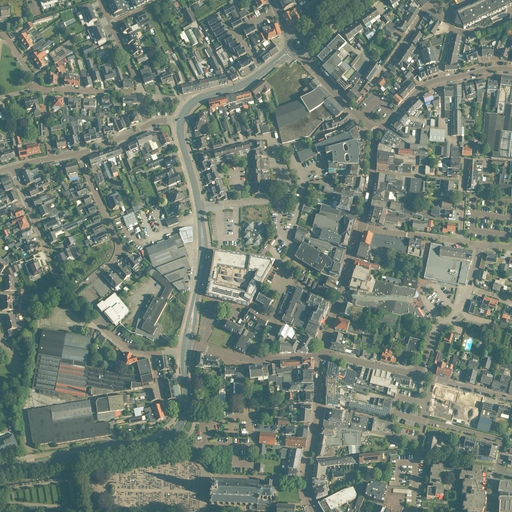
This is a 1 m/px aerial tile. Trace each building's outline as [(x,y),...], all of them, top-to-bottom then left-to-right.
[(111,8),(111,9),(123,4),(121,0),(113,0),(114,1),(109,4),(110,6),(111,9),(111,8)] [(174,0),(167,0),(160,4),(163,9),(168,7),(168,6),(176,2),(174,0)] [(263,0),(260,0),(255,3),(256,5),(252,7),(255,12),(257,11),(256,10),(266,5),(263,0)] [(291,0),(289,0),(280,5),(283,9),(285,7),(286,10),(294,6),(291,0)] [(305,7),(302,9),(305,14),(308,12),(309,14),(319,8),(313,0),(307,0),(310,4),(305,7)] [(397,3),(394,0),(387,0),(392,6),(394,9),(399,5),(397,3)] [(406,12),(410,15),(415,18),(419,11),(415,8),(414,8),(413,7),(415,4),(417,3),(414,0),(411,0),(410,1),(412,3),(408,9),(404,6),(405,6),(402,4),(402,5),(401,6),(400,7),(398,9),(400,11),(402,9),(406,12)] [(484,0),(482,1),(482,2),(470,8),(470,7),(463,10),(460,11),(456,14),(457,16),(455,25),(462,27),(463,29),(465,28),(477,22),(478,25),(485,27),(492,23),(490,19),(505,11),(506,9),(506,8),(510,7),(511,6),(511,5),(509,0),(484,0)] [(123,4),(111,9),(112,10),(111,10),(112,12),(113,12),(114,15),(120,12),(121,15),(129,12),(126,7),(123,8),(121,5),(123,4)] [(234,16),(237,14),(232,5),(223,10),(226,16),(232,13),(234,15),(234,16)] [(10,16),(9,11),(9,8),(3,9),(3,8),(0,8),(0,19),(6,19),(6,17),(10,16)] [(298,11),(296,8),(290,12),(283,16),(288,26),(295,22),(300,19),(296,12),(298,11)] [(373,11),(370,13),(374,19),(376,21),(381,17),(379,15),(374,8),(372,10),(373,11)] [(81,12),(84,20),(95,15),(94,14),(95,14),(94,11),(93,12),(92,9),(89,11),(88,9),(81,12)] [(189,9),(184,12),(190,25),(195,22),(189,9)] [(242,19),(247,16),(244,10),(238,14),(242,19)] [(368,14),(365,16),(370,23),(370,22),(371,24),(376,21),(374,19),(370,13),(369,11),(367,13),(368,14)] [(427,24),(424,28),(426,30),(427,28),(429,25),(432,27),(429,32),(433,35),(439,26),(442,22),(428,12),(425,17),(424,16),(423,19),(428,22),(427,23),(427,24)] [(137,16),(137,17),(139,21),(141,27),(144,26),(143,25),(147,23),(149,27),(152,26),(146,13),(145,14),(144,13),(137,16)] [(234,16),(234,17),(236,19),(230,23),(233,28),(242,23),(240,20),(237,14),(234,16)] [(95,15),(84,20),(88,28),(94,25),(93,22),(97,20),(96,18),(96,17),(95,15)] [(210,27),(220,21),(217,15),(206,21),(210,27)] [(370,23),(365,16),(364,15),(362,17),(363,18),(360,20),(365,26),(367,28),(371,25),(370,23)] [(386,25),(385,27),(395,32),(398,28),(405,33),(410,26),(405,22),(402,20),(399,24),(396,22),(394,25),(390,22),(385,15),(381,18),(384,23),(386,25)] [(410,15),(405,22),(410,26),(415,18),(410,15)] [(50,16),(34,21),(31,22),(25,26),(29,31),(34,28),(32,24),(34,24),(51,19),(50,16)] [(213,32),(223,26),(220,21),(210,27),(213,32)] [(383,29),(385,27),(386,25),(384,23),(382,24),(381,22),(378,24),(380,27),(376,31),(379,34),(383,29)] [(356,25),(353,27),(358,34),(363,30),(360,27),(357,23),(355,24),(356,25)] [(125,26),(121,27),(121,28),(120,28),(121,29),(120,29),(122,32),(123,34),(127,32),(129,34),(139,29),(137,25),(130,28),(129,24),(125,26)] [(248,28),(251,34),(253,33),(256,31),(253,25),(248,28)] [(281,35),(278,25),(277,25),(273,26),(271,27),(268,28),(267,27),(267,26),(262,28),(263,30),(265,35),(266,36),(268,41),(270,40),(277,37),(277,39),(279,38),(279,36),(281,35)] [(216,38),(226,32),(223,26),(213,32),(216,38)] [(351,29),(348,31),(353,37),(358,34),(353,27),(352,26),(350,28),(351,29)] [(395,32),(385,27),(382,31),(392,38),(395,32)] [(88,31),(91,39),(104,34),(103,33),(104,33),(103,31),(102,31),(101,28),(95,31),(94,28),(88,31)] [(249,35),(251,34),(248,28),(243,31),(246,37),(249,35)] [(191,30),(185,33),(193,47),(198,43),(191,30)] [(353,37),(348,31),(347,30),(342,33),(348,41),(353,37)] [(19,38),(23,44),(29,40),(27,36),(29,35),(27,32),(19,38)] [(229,37),(226,32),(216,38),(218,43),(219,43),(223,41),(223,40),(229,37)] [(413,44),(417,47),(419,42),(418,41),(422,35),(417,32),(416,33),(416,32),(414,35),(414,36),(410,42),(413,44)] [(104,34),(91,39),(92,40),(93,39),(95,44),(98,43),(99,46),(106,42),(105,40),(106,39),(105,37),(104,34),(104,35),(104,34)] [(136,34),(125,39),(128,45),(132,43),(133,46),(140,43),(136,34)] [(474,34),(467,37),(463,54),(465,54),(465,55),(465,57),(464,58),(465,61),(467,60),(467,62),(478,58),(474,49),(470,50),(468,45),(469,41),(476,39),(475,38),(480,38),(480,34),(474,34)] [(347,44),(338,35),(318,56),(317,58),(318,59),(323,65),(325,63),(326,64),(342,48),(347,44)] [(453,35),(450,45),(459,47),(461,37),(459,37),(453,35)] [(234,41),(231,36),(229,37),(223,40),(223,41),(226,46),(228,45),(227,45),(234,41)] [(33,37),(29,40),(23,44),(27,50),(36,45),(34,42),(35,41),(33,37)] [(255,38),(251,40),(254,47),(259,45),(255,38)] [(230,50),(232,49),(238,45),(235,40),(234,41),(227,45),(228,45),(230,50)] [(49,54),(55,64),(57,63),(73,52),(69,41),(52,52),(51,50),(48,52),(49,54)] [(485,48),(481,48),(482,56),(493,56),(493,49),(494,49),(498,50),(500,46),(501,43),(497,41),(497,42),(494,42),(492,44),(492,46),(485,47),(485,48)] [(45,43),(39,47),(42,50),(49,46),(47,42),(45,43)] [(420,56),(421,60),(423,59),(425,66),(430,64),(434,63),(435,63),(429,42),(419,44),(421,49),(421,52),(419,53),(419,55),(420,56)] [(511,52),(511,50),(511,43),(509,48),(508,51),(502,49),(499,57),(506,60),(509,51),(511,52)] [(232,49),(235,54),(236,53),(242,49),(239,44),(238,45),(232,49)] [(265,49),(266,49),(266,50),(272,57),(279,51),(274,45),(271,47),(269,44),(265,48),(265,49)] [(408,44),(404,51),(413,57),(414,56),(412,54),(417,47),(413,44),(411,46),(408,44)] [(131,51),(132,54),(133,56),(137,54),(138,57),(144,54),(140,46),(138,47),(137,45),(134,46),(135,48),(134,49),(134,48),(131,50),(130,50),(131,51)] [(450,45),(448,56),(457,58),(458,54),(459,47),(450,45)] [(91,46),(83,50),(84,55),(94,51),(91,46)] [(187,60),(181,47),(178,49),(184,61),(187,60)] [(205,51),(209,59),(214,56),(209,48),(205,51)] [(236,53),(239,58),(246,54),(243,48),(242,49),(236,53)] [(342,48),(326,64),(320,70),(328,78),(329,77),(350,56),(342,48)] [(108,49),(98,52),(100,58),(110,55),(108,49)] [(32,57),(36,63),(44,58),(40,51),(40,52),(32,57)] [(404,51),(399,58),(406,62),(409,57),(412,59),(413,57),(404,51)] [(192,58),(195,65),(200,75),(204,74),(194,52),(189,54),(191,59),(192,58)] [(224,66),(226,72),(230,70),(227,64),(225,62),(229,60),(224,52),(218,55),(224,66)] [(260,57),(264,63),(271,58),(268,54),(266,52),(260,57)] [(330,79),(336,85),(336,84),(337,84),(351,68),(360,58),(356,55),(353,53),(350,56),(329,77),(331,78),(330,79)] [(167,55),(172,68),(175,67),(172,61),(173,61),(170,55),(169,54),(167,55)] [(448,56),(446,65),(457,64),(456,64),(457,58),(448,56)] [(44,58),(36,63),(40,69),(48,64),(44,58)] [(216,72),(217,76),(222,75),(221,71),(216,61),(215,61),(214,58),(210,60),(215,73),(216,72)] [(245,60),(249,66),(254,63),(251,58),(247,59),(245,60)] [(403,67),(406,70),(409,66),(410,65),(406,62),(399,58),(397,60),(395,63),(395,64),(401,69),(403,67)] [(299,76),(306,70),(297,59),(290,65),(299,76)] [(423,59),(421,60),(423,67),(422,67),(420,68),(420,69),(419,71),(420,72),(419,72),(422,79),(428,76),(428,77),(431,76),(430,73),(431,73),(429,68),(431,67),(430,64),(425,66),(423,59)] [(84,80),(86,88),(92,86),(90,77),(87,78),(82,64),(81,64),(80,60),(78,61),(84,80)] [(188,61),(196,77),(199,76),(191,60),(188,61)] [(241,63),(244,69),(249,66),(245,60),(242,62),(241,63)] [(287,60),(277,66),(281,72),(291,67),(287,60)] [(92,61),(87,62),(89,71),(91,71),(92,75),(93,78),(94,82),(101,81),(99,76),(98,73),(97,68),(94,69),(92,61)] [(236,66),(239,72),(244,69),(241,63),(240,64),(239,64),(236,66)] [(373,63),(363,78),(369,82),(370,83),(375,76),(377,72),(378,73),(381,69),(377,66),(373,63)] [(435,66),(434,63),(430,64),(431,67),(429,68),(431,73),(430,73),(431,76),(438,73),(436,66),(435,66)] [(100,66),(101,71),(103,70),(106,81),(110,80),(110,81),(113,80),(113,79),(114,79),(111,69),(107,70),(106,65),(100,66)] [(401,75),(409,82),(415,87),(416,86),(414,84),(415,83),(413,81),(414,80),(413,80),(415,78),(410,73),(413,71),(411,69),(412,69),(409,66),(406,70),(401,75)] [(123,84),(123,89),(133,89),(133,81),(131,81),(130,80),(130,79),(130,78),(129,77),(128,76),(127,75),(126,75),(125,75),(124,75),(123,75),(122,75),(120,68),(115,70),(120,84),(123,84)] [(345,92),(347,94),(351,90),(352,91),(361,77),(362,77),(351,68),(337,84),(344,93),(345,92)] [(233,69),(226,73),(229,75),(230,77),(232,81),(239,78),(236,73),(235,72),(233,69)] [(145,70),(141,71),(141,74),(143,78),(143,80),(145,84),(153,81),(151,77),(151,75),(152,75),(150,70),(145,72),(145,70)] [(389,74),(397,81),(399,79),(391,72),(389,74)] [(53,75),(53,73),(49,73),(48,79),(50,79),(50,85),(57,85),(57,75),(53,75)] [(163,73),(158,75),(160,80),(161,80),(162,84),(168,82),(168,83),(173,81),(171,76),(170,73),(164,75),(163,73)] [(64,86),(72,86),(72,76),(68,75),(68,76),(65,76),(64,86)] [(226,76),(217,78),(219,86),(228,84),(226,76)] [(505,104),(506,104),(510,96),(511,78),(511,77),(501,76),(500,89),(499,92),(499,98),(497,109),(497,112),(497,114),(504,115),(505,104)] [(351,90),(347,94),(347,95),(346,97),(355,105),(362,97),(361,97),(370,85),(368,84),(369,82),(363,78),(361,77),(352,91),(351,90)] [(217,78),(208,80),(210,88),(219,86),(217,78)] [(389,87),(381,78),(376,83),(381,88),(382,87),(385,90),(389,87)] [(208,80),(199,82),(201,90),(210,88),(208,80)] [(310,91),(312,93),(320,88),(321,87),(315,80),(309,86),(303,91),(305,94),(309,91),(310,91)] [(192,81),(190,82),(192,92),(201,90),(199,82),(193,84),(192,81)] [(263,81),(257,86),(261,92),(263,90),(265,94),(270,90),(269,89),(263,81)] [(484,81),(475,83),(476,88),(477,90),(477,98),(477,103),(481,103),(482,92),(481,89),(486,88),(485,86),(484,81)] [(192,92),(190,82),(189,82),(190,84),(181,87),(183,94),(192,92)] [(409,82),(403,88),(409,94),(415,88),(415,87),(409,82)] [(487,86),(487,90),(487,93),(492,93),(492,91),(497,91),(497,87),(497,82),(487,82),(487,86)] [(409,94),(403,88),(402,90),(396,84),(393,86),(397,90),(399,92),(397,94),(403,100),(409,94)] [(472,84),(465,86),(466,91),(466,92),(468,100),(475,98),(475,94),(474,89),(472,84)] [(261,92),(257,86),(250,91),(255,96),(254,97),(257,101),(262,97),(259,94),(261,92)] [(451,136),(460,137),(462,137),(462,124),(462,118),(461,103),(461,92),(461,91),(461,86),(452,86),(452,88),(453,98),(454,99),(454,103),(451,103),(451,108),(451,136)] [(320,88),(312,93),(301,99),(301,100),(274,110),(282,144),(308,137),(322,122),(330,117),(331,119),(333,116),(335,118),(338,117),(344,111),(331,97),(330,99),(320,88)] [(393,94),(392,95),(394,97),(392,100),(398,105),(402,101),(394,93),(395,92),(391,88),(388,90),(393,94)] [(449,98),(453,98),(452,88),(444,89),(444,94),(445,111),(450,111),(449,98)] [(250,91),(242,93),(244,100),(244,103),(245,106),(248,105),(248,103),(253,102),(252,98),(251,98),(250,91)] [(242,93),(235,95),(237,104),(238,104),(242,103),(243,107),(245,106),(244,103),(244,100),(242,93)] [(430,94),(422,97),(426,106),(434,103),(430,94)] [(235,95),(226,97),(228,106),(229,108),(231,108),(231,111),(240,109),(239,106),(238,106),(238,104),(237,104),(235,95)] [(24,100),(26,105),(26,109),(32,107),(34,114),(40,112),(39,106),(37,97),(24,100)] [(123,97),(123,102),(123,104),(127,104),(128,107),(133,107),(133,104),(137,104),(137,97),(123,97)] [(219,99),(222,110),(223,114),(225,119),(226,119),(225,117),(226,117),(225,114),(224,107),(228,106),(226,97),(219,99)] [(409,106),(414,110),(417,111),(420,107),(424,103),(418,97),(416,99),(409,106)] [(99,102),(99,107),(99,109),(102,109),(102,107),(109,106),(112,105),(111,99),(109,99),(109,98),(102,98),(102,101),(99,102)] [(54,99),(54,102),(52,102),(52,106),(54,106),(56,107),(55,109),(59,109),(60,108),(63,108),(63,101),(62,100),(62,99),(54,99)] [(219,111),(222,110),(219,99),(214,100),(216,108),(218,108),(219,111)] [(509,105),(507,105),(506,106),(507,106),(505,116),(487,113),(483,144),(487,145),(485,157),(491,158),(491,159),(511,160),(511,104),(509,104),(509,105)] [(3,106),(0,106),(0,113),(4,113),(6,122),(10,121),(8,110),(4,111),(3,106)] [(414,110),(409,106),(404,112),(408,116),(409,117),(414,118),(419,111),(417,111),(414,110)] [(128,117),(129,118),(138,117),(136,110),(132,111),(133,116),(128,117)] [(205,113),(208,112),(207,110),(201,111),(201,114),(198,115),(199,116),(197,117),(199,123),(193,124),(195,132),(209,128),(205,113)] [(336,121),(337,127),(345,125),(351,119),(346,114),(339,121),(336,121)] [(419,129),(420,123),(414,123),(414,124),(409,120),(406,118),(402,114),(390,128),(399,136),(407,139),(408,139),(409,135),(408,135),(409,128),(419,129)] [(233,123),(235,123),(238,132),(241,132),(238,122),(237,122),(235,115),(231,116),(233,123)] [(138,117),(129,118),(132,126),(134,126),(133,124),(138,123),(139,122),(138,117)] [(129,118),(123,121),(126,129),(132,126),(129,118)] [(126,129),(123,121),(118,123),(116,119),(114,120),(119,132),(126,129)] [(77,120),(77,122),(79,133),(83,132),(81,126),(82,126),(81,123),(82,123),(82,122),(86,122),(86,120),(81,120),(77,120)] [(349,132),(358,127),(353,121),(344,128),(337,133),(336,132),(324,137),(326,142),(336,138),(349,132)] [(337,127),(336,121),(325,124),(327,130),(337,127)] [(72,122),(70,123),(72,129),(70,129),(72,136),(74,136),(74,138),(69,139),(71,147),(79,145),(76,134),(79,133),(77,122),(72,122)] [(88,132),(89,132),(87,125),(84,126),(85,129),(87,129),(87,132),(83,134),(85,143),(91,141),(88,132)] [(317,154),(319,154),(323,152),(353,143),(355,142),(355,143),(357,142),(363,140),(358,127),(349,132),(336,138),(326,142),(303,151),(297,153),(301,163),(317,154)] [(94,130),(89,132),(88,132),(91,141),(97,140),(95,134),(98,133),(97,129),(94,130)] [(430,130),(424,129),(422,129),(420,139),(429,140),(430,130)] [(429,141),(444,143),(444,142),(445,131),(430,130),(429,141)] [(388,132),(387,131),(379,144),(380,144),(391,148),(392,149),(394,145),(397,147),(399,144),(398,144),(401,140),(388,132)] [(150,133),(143,136),(150,152),(157,149),(157,150),(161,148),(160,147),(153,132),(150,134),(150,133)] [(154,132),(153,132),(160,147),(163,146),(163,147),(167,146),(166,145),(170,143),(169,143),(170,142),(169,140),(169,141),(168,139),(169,139),(166,134),(162,136),(161,135),(159,135),(160,136),(160,137),(159,137),(158,133),(158,134),(160,139),(157,140),(155,135),(154,132)] [(1,135),(0,135),(0,152),(1,154),(0,154),(0,159),(1,162),(15,158),(13,151),(6,153),(2,140),(0,135),(1,135)] [(65,140),(64,140),(64,138),(59,139),(59,136),(55,137),(58,149),(66,147),(65,140)] [(143,136),(137,139),(138,142),(139,144),(140,146),(143,144),(144,144),(148,153),(150,152),(143,136)] [(204,136),(201,137),(196,139),(199,150),(206,148),(205,143),(206,143),(204,136)] [(129,159),(129,161),(133,160),(132,158),(134,157),(132,151),(138,148),(136,142),(128,146),(130,151),(126,153),(129,159)] [(252,150),(252,153),(263,152),(263,145),(263,143),(262,142),(261,142),(257,142),(257,148),(254,148),(254,150),(252,150)] [(328,165),(337,165),(337,166),(352,166),(359,167),(359,165),(360,165),(361,155),(360,155),(360,154),(360,153),(361,153),(361,150),(361,149),(362,149),(362,148),(362,147),(361,147),(361,146),(360,146),(360,145),(357,145),(357,142),(355,143),(355,142),(353,143),(323,152),(319,154),(326,165),(328,165)] [(444,142),(444,143),(444,148),(440,148),(439,156),(443,156),(443,158),(447,159),(447,161),(446,160),(446,164),(446,168),(448,168),(451,168),(460,169),(460,159),(451,159),(449,159),(451,143),(444,142)] [(293,144),(297,153),(303,151),(300,143),(293,144)] [(473,146),(473,147),(474,147),(473,155),(476,155),(476,158),(479,158),(481,144),(473,143),(473,146)] [(19,153),(20,158),(40,154),(38,144),(26,146),(27,148),(18,149),(19,153)] [(241,145),(241,146),(243,153),(243,154),(245,154),(245,153),(250,151),(248,144),(244,145),(244,144),(241,145)] [(377,152),(394,155),(394,153),(394,151),(390,150),(391,148),(380,144),(379,147),(378,147),(377,152)] [(472,148),(473,147),(473,146),(466,145),(466,148),(463,148),(462,155),(471,156),(472,148)] [(237,146),(234,147),(236,156),(238,156),(238,155),(243,153),(241,146),(237,147),(237,146)] [(119,147),(112,150),(115,157),(116,161),(120,159),(120,161),(119,156),(120,156),(122,155),(121,152),(119,147)] [(231,149),(227,150),(229,157),(234,155),(235,157),(236,156),(234,147),(231,147),(231,149)] [(147,157),(144,158),(147,164),(153,161),(158,159),(157,156),(156,154),(158,153),(157,150),(157,149),(150,152),(148,153),(148,154),(146,155),(147,157)] [(223,149),(220,150),(223,160),(225,159),(224,158),(229,157),(227,150),(224,151),(223,149)] [(112,150),(105,152),(108,160),(115,157),(112,150)] [(223,160),(220,150),(217,151),(218,152),(214,153),(216,160),(221,159),(221,160),(223,160)] [(105,152),(98,154),(101,162),(103,161),(104,163),(108,162),(107,160),(108,160),(105,152)] [(101,162),(98,154),(89,157),(92,169),(97,167),(101,166),(100,163),(101,163),(101,162)] [(200,158),(203,167),(213,163),(213,161),(208,163),(205,155),(201,156),(201,157),(200,157),(200,158)] [(419,166),(425,166),(427,167),(427,158),(427,157),(420,156),(419,166)] [(403,160),(394,159),(377,157),(377,162),(388,163),(388,164),(400,166),(400,165),(402,165),(402,164),(403,160)] [(153,161),(147,164),(149,167),(154,165),(155,168),(159,166),(158,163),(159,163),(163,161),(162,158),(158,159),(153,161)] [(164,161),(166,166),(167,169),(177,165),(174,158),(164,161)] [(112,162),(109,163),(113,174),(118,172),(115,167),(114,167),(112,162)] [(411,165),(402,164),(402,165),(400,165),(400,166),(388,164),(388,163),(377,162),(376,171),(377,171),(392,172),(410,174),(411,171),(411,165)] [(64,166),(66,170),(67,176),(68,176),(69,179),(78,177),(77,173),(78,173),(76,163),(64,166)] [(207,170),(208,173),(217,169),(215,164),(214,165),(213,163),(203,167),(204,168),(202,169),(202,170),(201,170),(202,172),(207,170)] [(106,164),(102,166),(104,173),(106,178),(108,177),(109,179),(111,179),(106,164)] [(347,171),(345,178),(348,178),(348,177),(357,179),(360,167),(359,167),(352,166),(337,166),(337,165),(328,165),(328,171),(347,171)] [(37,167),(22,174),(24,180),(32,177),(31,174),(38,171),(37,167)] [(154,183),(161,180),(163,185),(166,187),(168,186),(181,181),(178,174),(173,176),(171,169),(152,176),(151,177),(154,183)] [(208,179),(208,180),(218,177),(218,175),(219,175),(217,169),(208,173),(209,175),(203,177),(204,179),(205,179),(206,180),(208,179)] [(32,177),(24,180),(27,186),(31,184),(34,183),(35,184),(41,181),(39,177),(38,174),(32,177)] [(376,174),(375,183),(394,186),(402,187),(403,181),(395,180),(395,176),(376,174)] [(348,178),(345,178),(342,177),(336,176),(335,180),(336,180),(337,180),(337,181),(338,181),(339,181),(339,180),(340,180),(341,179),(342,179),(341,185),(355,187),(352,187),(351,189),(354,190),(363,192),(365,180),(357,179),(348,177),(348,178)] [(0,184),(2,183),(3,186),(10,183),(10,182),(10,181),(10,180),(9,180),(8,177),(0,180),(0,184)] [(212,184),(212,186),(222,183),(220,177),(219,178),(218,177),(208,180),(208,181),(206,182),(207,183),(206,183),(206,185),(212,184)] [(33,189),(29,191),(31,197),(36,195),(38,194),(36,190),(39,189),(40,189),(43,188),(42,186),(49,183),(48,181),(47,179),(35,185),(36,188),(33,189)] [(408,188),(407,195),(416,197),(420,197),(421,193),(421,188),(421,182),(422,180),(411,179),(410,188),(408,188)] [(442,190),(453,191),(454,184),(446,183),(447,180),(440,180),(440,185),(439,189),(442,190)] [(482,182),(468,181),(468,185),(467,192),(474,192),(475,190),(476,184),(479,185),(492,186),(492,183),(482,182)] [(0,190),(0,197),(6,195),(4,192),(13,189),(12,186),(12,185),(11,184),(10,183),(3,186),(4,189),(0,190)] [(212,192),(213,193),(223,190),(222,189),(224,188),(222,183),(212,186),(213,188),(208,190),(209,192),(210,192),(210,193),(212,192)] [(375,183),(374,191),(406,195),(406,191),(401,191),(402,187),(394,186),(375,183)] [(76,191),(79,197),(86,194),(88,193),(87,192),(88,192),(87,190),(86,190),(85,187),(83,188),(82,184),(81,185),(75,188),(69,190),(71,194),(76,191)] [(511,190),(511,196),(511,185),(504,185),(500,185),(499,189),(511,190)] [(336,196),(334,202),(337,203),(351,206),(353,199),(360,200),(362,195),(341,190),(341,191),(321,186),(320,192),(336,196)] [(176,190),(172,191),(168,193),(170,200),(173,199),(174,203),(179,201),(182,200),(182,198),(184,197),(183,194),(180,195),(179,193),(178,193),(176,190)] [(223,190),(213,193),(213,194),(211,195),(211,196),(210,197),(211,199),(216,197),(217,199),(222,197),(224,200),(228,199),(225,191),(223,191),(223,190)] [(453,191),(442,190),(442,192),(444,192),(444,197),(452,198),(453,191)] [(406,195),(374,191),(373,199),(373,202),(378,203),(414,208),(416,197),(407,195),(406,195)] [(7,195),(1,198),(3,202),(6,201),(8,205),(18,200),(14,192),(10,194),(8,195),(9,197),(8,197),(7,195)] [(109,200),(110,203),(110,204),(111,206),(112,207),(113,210),(115,209),(116,209),(118,208),(119,207),(120,207),(118,202),(122,201),(118,193),(111,196),(113,199),(109,200)] [(51,199),(48,194),(39,197),(39,198),(33,201),(35,207),(44,203),(45,206),(53,203),(51,199)] [(81,200),(83,206),(90,203),(91,203),(92,202),(91,201),(92,201),(91,199),(90,199),(89,196),(88,197),(86,194),(79,197),(73,199),(75,203),(76,206),(78,205),(77,202),(81,200)] [(179,201),(174,203),(170,204),(175,216),(168,218),(168,219),(165,221),(168,227),(179,223),(176,217),(178,216),(177,214),(184,211),(184,210),(186,209),(185,205),(182,206),(181,204),(180,204),(179,201)] [(436,211),(439,211),(443,211),(443,209),(451,210),(452,202),(442,201),(441,208),(433,207),(433,210),(436,211)] [(320,211),(342,218),(355,221),(356,216),(349,213),(351,206),(337,203),(334,202),(332,208),(322,205),(321,208),(321,210),(320,211)] [(421,209),(414,208),(378,203),(373,202),(372,202),(371,208),(387,212),(390,212),(391,214),(399,215),(405,216),(411,217),(413,217),(413,216),(416,216),(416,215),(420,215),(421,209)] [(85,209),(87,215),(95,212),(96,211),(96,210),(95,208),(93,205),(92,206),(91,203),(90,203),(83,206),(78,208),(79,212),(85,209)] [(61,210),(58,212),(56,208),(52,210),(49,204),(39,209),(43,217),(52,213),(53,216),(62,212),(61,210)] [(6,208),(0,210),(0,215),(1,217),(8,214),(7,211),(6,208)] [(387,212),(371,208),(367,223),(375,226),(375,224),(383,226),(384,222),(387,212)] [(21,209),(18,211),(17,210),(10,213),(12,217),(15,215),(16,219),(24,215),(24,214),(24,212),(23,212),(21,209)] [(321,229),(326,231),(327,231),(333,232),(350,237),(353,227),(354,227),(355,221),(342,218),(320,211),(319,216),(312,214),(310,221),(314,222),(313,227),(321,229)] [(443,211),(439,211),(439,214),(445,215),(445,219),(448,219),(450,220),(455,220),(456,219),(456,217),(456,216),(456,213),(443,211)] [(55,219),(42,224),(45,230),(52,228),(53,230),(57,229),(59,228),(56,222),(59,221),(64,219),(63,217),(65,216),(64,212),(56,215),(58,218),(55,219)] [(89,219),(91,224),(92,224),(99,221),(100,221),(100,220),(100,219),(99,217),(97,214),(96,215),(95,212),(87,215),(82,218),(83,221),(89,219)] [(390,212),(387,212),(384,222),(397,224),(398,222),(399,215),(391,214),(390,212)] [(18,222),(19,226),(27,222),(25,217),(13,221),(8,224),(9,226),(12,225),(18,222)] [(53,233),(52,234),(47,235),(51,244),(57,241),(54,234),(63,230),(64,232),(84,223),(81,217),(62,226),(62,227),(53,231),(53,233)] [(93,228),(96,233),(103,230),(104,230),(104,229),(105,228),(104,226),(103,226),(102,223),(100,224),(99,221),(92,224),(91,224),(86,227),(88,230),(93,228)] [(413,221),(413,223),(413,228),(423,229),(424,227),(427,228),(428,221),(424,221),(424,223),(413,221)] [(14,234),(17,233),(22,231),(25,229),(29,228),(27,222),(19,226),(20,228),(14,231),(13,231),(14,234)] [(244,232),(244,238),(246,238),(246,244),(253,244),(253,246),(259,246),(259,240),(261,240),(261,234),(263,234),(263,228),(261,228),(261,222),(253,222),(250,222),(245,222),(245,232),(244,232)] [(447,231),(455,232),(455,225),(448,225),(448,224),(444,224),(443,227),(444,227),(443,228),(442,233),(447,233),(447,231)] [(293,241),(301,246),(303,243),(305,239),(307,235),(309,232),(298,227),(294,235),(293,241)] [(22,231),(17,233),(18,235),(19,235),(21,239),(32,235),(30,229),(22,232),(22,231)] [(346,250),(349,238),(327,231),(326,231),(321,229),(318,239),(339,246),(339,247),(340,247),(340,248),(341,248),(344,249),(346,250)] [(96,233),(90,236),(87,237),(88,240),(92,239),(96,237),(99,243),(100,243),(109,239),(108,238),(109,237),(108,235),(107,235),(106,232),(104,233),(103,230),(96,233)] [(184,230),(179,232),(185,246),(189,244),(193,245),(193,230),(184,230)] [(373,235),(364,233),(361,244),(369,247),(369,246),(374,248),(374,247),(391,252),(407,255),(410,241),(404,240),(404,239),(394,238),(388,237),(379,235),(379,236),(373,235)] [(144,250),(142,251),(144,257),(148,255),(149,257),(144,258),(151,266),(152,266),(154,268),(174,287),(181,293),(187,290),(184,281),(188,279),(185,270),(189,268),(186,259),(188,258),(179,234),(174,235),(167,238),(168,241),(146,249),(146,250),(144,250)] [(75,244),(72,238),(65,240),(68,247),(75,244)] [(332,247),(305,239),(303,243),(313,249),(313,247),(318,249),(317,252),(327,257),(329,259),(333,263),(341,266),(342,263),(341,262),(343,259),(342,258),(343,255),(344,252),(332,248),(332,247)] [(27,253),(30,251),(31,251),(32,251),(33,251),(34,250),(37,248),(34,242),(30,244),(28,240),(23,242),(15,246),(17,250),(21,248),(22,251),(26,249),(27,253)] [(410,240),(410,241),(407,255),(422,259),(423,252),(424,246),(421,246),(422,242),(410,240)] [(303,243),(301,246),(294,258),(320,273),(321,272),(322,273),(323,271),(330,274),(329,275),(338,278),(338,277),(340,277),(343,266),(341,266),(333,263),(329,259),(327,257),(303,243)] [(369,247),(361,244),(361,245),(360,244),(356,258),(357,258),(365,260),(367,256),(369,257),(370,254),(372,255),(386,260),(386,259),(389,260),(391,252),(374,247),(374,248),(369,246),(369,247)] [(467,262),(467,261),(471,261),(472,252),(442,248),(442,247),(431,245),(424,279),(458,286),(458,284),(466,286),(466,285),(465,285),(470,263),(471,263),(471,262),(467,262)] [(56,257),(58,261),(71,255),(72,257),(74,257),(75,260),(80,258),(82,255),(81,254),(77,255),(75,249),(71,251),(70,249),(63,252),(63,254),(56,257)] [(214,254),(210,280),(243,289),(243,292),(242,294),(244,294),(252,299),(260,287),(263,282),(262,282),(272,265),(275,261),(246,256),(241,255),(241,256),(231,254),(226,253),(217,252),(217,251),(214,251),(213,254),(214,254)] [(71,255),(58,261),(60,265),(67,262),(66,260),(72,257),(71,255)] [(487,257),(482,256),(480,267),(484,268),(485,263),(492,264),(492,265),(494,265),(494,266),(496,266),(496,265),(498,266),(499,264),(502,264),(502,261),(504,262),(504,260),(496,258),(497,257),(496,257),(491,256),(491,255),(488,255),(487,255),(487,257)] [(125,261),(129,265),(128,266),(130,269),(131,268),(132,270),(139,264),(138,264),(142,260),(142,259),(138,256),(134,259),(132,256),(125,261)] [(2,262),(0,263),(0,272),(1,273),(8,265),(8,259),(6,257),(2,262)] [(28,264),(25,266),(30,277),(34,276),(34,277),(43,273),(42,272),(43,271),(42,270),(41,269),(41,268),(40,269),(38,263),(38,264),(36,261),(32,263),(28,264)] [(367,272),(370,273),(371,269),(379,271),(379,269),(382,270),(383,264),(375,262),(374,266),(370,265),(356,261),(354,266),(359,268),(358,269),(363,270),(363,271),(367,272)] [(122,278),(123,278),(124,280),(129,276),(132,274),(125,266),(122,267),(121,265),(115,269),(119,273),(119,274),(122,278)] [(376,294),(377,293),(376,292),(376,290),(374,289),(375,286),(377,281),(376,281),(376,282),(374,281),(375,281),(372,276),(370,276),(371,273),(370,273),(367,272),(363,271),(363,270),(358,269),(359,268),(354,266),(351,278),(348,287),(348,288),(349,288),(360,291),(368,293),(373,294),(374,295),(375,295),(375,294),(376,294)] [(136,329),(135,334),(147,337),(146,338),(153,342),(154,340),(154,339),(159,330),(157,329),(159,325),(156,323),(167,304),(165,303),(167,301),(171,292),(174,287),(154,268),(148,273),(152,277),(153,276),(166,288),(159,300),(155,298),(142,321),(138,319),(136,329)] [(479,279),(490,282),(491,278),(493,273),(487,271),(482,270),(481,272),(479,279)] [(112,285),(115,289),(123,282),(115,274),(113,276),(111,273),(105,278),(111,286),(112,285)] [(306,286),(309,279),(301,274),(298,280),(303,282),(302,283),(307,285),(306,286)] [(8,278),(3,278),(3,281),(5,281),(5,285),(14,284),(16,284),(18,284),(15,277),(14,277),(13,275),(8,277),(8,278)] [(316,284),(317,285),(319,286),(332,293),(332,292),(334,293),(337,282),(332,280),(324,276),(321,282),(318,281),(316,284)] [(404,281),(403,286),(416,289),(418,280),(405,276),(403,281),(404,281)] [(402,286),(403,286),(404,281),(403,281),(386,277),(385,282),(387,282),(388,280),(390,281),(389,283),(393,284),(393,281),(395,282),(395,284),(399,285),(399,283),(401,283),(400,286),(402,286)] [(310,289),(314,291),(317,285),(316,284),(309,279),(306,286),(311,288),(310,289)] [(500,279),(499,281),(495,280),(492,290),(499,292),(501,286),(503,287),(506,281),(500,279)] [(243,289),(210,280),(209,280),(208,284),(209,284),(205,296),(218,299),(218,300),(222,301),(232,303),(237,305),(237,304),(248,307),(249,304),(250,304),(253,300),(252,299),(244,294),(242,294),(243,292),(243,289)] [(381,293),(382,293),(384,283),(377,281),(375,286),(374,289),(376,290),(376,292),(377,293),(378,293),(379,293),(380,293),(381,293)] [(389,297),(391,297),(394,286),(384,283),(382,293),(383,293),(383,294),(384,294),(385,295),(385,296),(386,296),(386,297),(389,297)] [(317,285),(314,291),(324,295),(324,294),(326,295),(327,296),(328,296),(330,295),(331,295),(332,294),(332,293),(319,286),(317,285)] [(282,321),(285,322),(291,325),(306,331),(305,333),(314,338),(315,338),(319,330),(323,319),(324,320),(329,308),(328,308),(329,304),(323,302),(323,301),(307,294),(307,292),(296,287),(292,297),(290,296),(288,300),(284,311),(280,309),(278,314),(281,315),(282,314),(285,315),(282,321)] [(399,287),(397,297),(398,297),(402,298),(411,300),(412,299),(413,298),(413,299),(414,299),(415,299),(416,299),(417,299),(417,298),(418,298),(418,297),(419,296),(419,295),(418,294),(418,293),(417,292),(416,292),(416,290),(402,287),(402,288),(399,287)] [(357,296),(359,297),(360,291),(349,288),(349,289),(349,290),(350,291),(351,292),(352,293),(353,293),(354,293),(353,296),(357,296)] [(261,292),(256,301),(268,308),(273,299),(261,292)] [(115,293),(103,303),(103,302),(97,307),(102,312),(104,310),(106,312),(104,313),(113,324),(115,323),(116,325),(115,326),(116,326),(119,323),(130,312),(115,293)] [(489,307),(491,300),(484,298),(481,308),(485,310),(482,317),(485,318),(486,315),(488,310),(489,307)] [(363,308),(375,311),(376,305),(375,305),(375,304),(374,304),(374,303),(373,302),(368,302),(365,302),(362,302),(356,301),(353,300),(352,303),(351,306),(363,308)] [(477,301),(471,300),(468,310),(469,310),(468,313),(473,314),(477,301)] [(498,302),(491,300),(489,307),(496,309),(498,302)] [(385,313),(393,315),(396,301),(392,301),(386,301),(386,302),(385,303),(385,304),(384,304),(384,305),(383,305),(382,306),(381,306),(380,306),(379,306),(378,306),(377,306),(376,305),(375,311),(385,313)] [(393,315),(401,317),(405,303),(402,302),(396,301),(393,315)] [(4,308),(2,308),(2,311),(7,310),(13,310),(16,310),(16,313),(25,311),(28,311),(27,309),(24,308),(22,309),(18,309),(18,306),(16,306),(15,306),(13,307),(12,303),(4,304),(4,308)] [(362,313),(363,308),(351,306),(343,304),(340,315),(349,318),(351,310),(362,313)] [(420,322),(422,322),(423,318),(417,309),(416,309),(415,309),(414,309),(413,308),(412,308),(412,307),(411,307),(411,306),(411,305),(410,305),(410,304),(409,304),(406,318),(420,322)] [(247,315),(245,314),(242,319),(247,322),(249,317),(253,320),(257,313),(250,310),(247,315)] [(254,329),(255,329),(262,317),(257,313),(253,320),(258,323),(254,329)] [(374,325),(398,330),(401,317),(385,313),(383,321),(376,319),(374,325)] [(13,315),(3,318),(4,321),(6,321),(7,326),(15,324),(15,322),(20,321),(19,316),(16,317),(16,315),(13,316),(13,315)] [(262,317),(255,329),(264,335),(266,328),(265,327),(269,321),(262,317)] [(223,328),(240,336),(244,330),(226,321),(225,321),(226,320),(224,319),(218,330),(220,331),(225,322),(226,322),(223,328)] [(375,328),(364,326),(338,320),(335,330),(346,333),(347,331),(362,335),(363,333),(373,335),(375,328)] [(8,328),(6,328),(8,334),(8,337),(15,336),(14,332),(13,333),(12,330),(17,329),(17,330),(22,328),(21,325),(20,321),(15,322),(15,324),(7,326),(8,328)] [(279,354),(284,353),(291,353),(294,354),(296,351),(297,352),(307,354),(315,340),(307,336),(305,339),(295,334),(295,332),(283,326),(278,336),(280,337),(277,351),(280,352),(279,354)] [(38,355),(32,388),(59,393),(59,397),(71,400),(72,395),(77,396),(77,398),(80,398),(80,397),(84,398),(86,387),(92,388),(92,394),(93,395),(93,396),(143,389),(140,375),(139,375),(119,374),(86,368),(92,334),(92,329),(86,328),(85,333),(85,337),(43,330),(38,355)] [(244,330),(240,336),(234,348),(244,354),(251,342),(255,335),(248,332),(244,330)] [(334,334),(331,343),(338,345),(346,348),(352,349),(354,344),(360,346),(361,342),(334,334)] [(443,342),(450,344),(453,335),(450,334),(448,340),(444,338),(443,342)] [(101,335),(98,338),(96,340),(102,345),(106,340),(101,335)] [(363,336),(361,341),(364,342),(371,344),(373,339),(363,336)] [(409,338),(406,352),(405,357),(417,360),(422,342),(409,338)] [(338,345),(337,351),(340,352),(345,354),(355,356),(359,357),(360,352),(361,352),(357,350),(352,349),(346,348),(338,345)] [(390,363),(390,362),(395,363),(396,359),(391,358),(392,356),(387,354),(388,351),(384,350),(383,353),(382,356),(381,361),(385,362),(388,363),(389,363),(390,363)] [(360,352),(359,357),(365,358),(370,359),(370,360),(376,361),(377,356),(361,351),(361,352),(360,352)] [(126,365),(137,363),(137,362),(136,358),(134,359),(134,357),(125,352),(118,354),(119,359),(124,358),(126,365)] [(436,375),(443,377),(445,368),(446,364),(446,363),(445,365),(440,363),(442,358),(440,357),(441,354),(436,352),(432,364),(437,365),(438,365),(438,368),(437,367),(436,370),(437,370),(436,375)] [(205,358),(205,353),(197,353),(196,368),(204,369),(204,367),(214,368),(219,368),(220,359),(205,358)] [(161,372),(163,371),(169,370),(169,372),(174,372),(173,366),(168,367),(167,357),(158,359),(161,372)] [(455,366),(454,373),(455,370),(456,370),(456,373),(455,376),(455,377),(459,377),(462,378),(463,374),(465,375),(466,375),(467,370),(466,370),(467,366),(469,358),(464,357),(462,364),(456,363),(455,366)] [(484,358),(482,368),(488,370),(491,360),(484,358)] [(137,362),(137,363),(140,375),(143,389),(149,388),(149,385),(154,383),(148,360),(137,362)] [(303,361),(292,362),(292,372),(296,372),(303,371),(303,361)] [(303,371),(312,371),(313,371),(313,361),(303,361),(303,371)] [(468,367),(470,368),(466,383),(474,385),(475,380),(476,374),(479,374),(481,370),(478,369),(479,364),(477,363),(472,362),(470,361),(468,367)] [(277,375),(283,374),(292,372),(292,362),(281,362),(281,370),(276,371),(277,375)] [(491,389),(498,391),(502,376),(503,377),(503,375),(507,364),(503,362),(502,366),(498,365),(497,371),(500,372),(498,382),(493,381),(493,384),(491,389)] [(328,365),(326,380),(336,381),(341,383),(344,384),(357,388),(366,390),(372,392),(372,389),(376,390),(377,386),(376,386),(377,382),(374,381),(370,380),(369,382),(365,381),(368,370),(359,368),(357,374),(339,368),(339,365),(330,364),(328,363),(328,365)] [(445,368),(443,377),(450,378),(451,374),(453,366),(449,365),(449,364),(446,364),(445,368)] [(276,376),(275,365),(249,368),(250,379),(268,377),(269,383),(276,382),(276,376)] [(220,379),(219,391),(220,391),(220,389),(224,389),(225,375),(236,375),(236,383),(239,383),(239,398),(246,398),(245,379),(241,379),(241,372),(241,373),(236,373),(236,368),(225,368),(225,373),(222,373),(222,372),(221,372),(220,379)] [(288,385),(313,385),(313,384),(313,374),(312,374),(312,371),(303,371),(296,372),(292,372),(283,374),(283,385),(287,385),(288,385)] [(377,386),(376,390),(387,393),(387,396),(395,398),(395,395),(397,388),(399,388),(400,386),(398,385),(398,384),(392,382),(393,376),(391,375),(376,371),(376,372),(374,381),(377,382),(376,386),(377,386)] [(492,379),(493,376),(487,374),(488,372),(484,371),(483,377),(482,377),(480,383),(490,386),(492,379)] [(398,385),(400,386),(402,377),(394,375),(393,376),(392,382),(398,384),(398,385)] [(502,376),(498,391),(506,393),(510,377),(503,375),(503,377),(502,376)] [(400,386),(401,386),(401,387),(404,388),(404,386),(409,387),(409,388),(414,389),(414,388),(415,385),(415,384),(410,383),(411,380),(410,379),(408,378),(407,379),(402,377),(400,386)] [(326,388),(326,389),(328,389),(340,389),(351,392),(351,391),(356,393),(357,388),(344,384),(343,386),(341,386),(341,383),(336,381),(326,380),(326,388)] [(172,383),(172,382),(172,381),(165,382),(164,382),(168,400),(172,400),(175,399),(175,397),(178,397),(177,386),(173,386),(172,383)] [(436,396),(434,405),(436,406),(434,416),(451,420),(453,411),(448,409),(450,400),(455,401),(458,391),(447,388),(441,387),(438,397),(436,396)] [(326,389),(326,400),(330,400),(330,398),(335,398),(335,397),(339,396),(349,400),(349,399),(351,395),(355,396),(356,393),(351,391),(351,392),(340,389),(328,389),(326,389)] [(157,390),(155,390),(148,392),(151,402),(160,399),(157,390)] [(299,396),(299,403),(313,403),(313,398),(313,393),(304,393),(304,394),(302,394),(302,396),(299,396)] [(108,399),(98,401),(96,404),(97,411),(98,415),(97,415),(98,421),(116,418),(115,412),(125,411),(124,405),(135,404),(135,401),(134,401),(134,396),(130,396),(130,395),(126,396),(123,396),(108,399)] [(330,400),(326,400),(325,406),(340,408),(340,406),(348,408),(388,419),(390,410),(373,405),(350,400),(349,399),(349,400),(339,396),(335,397),(335,398),(330,398),(330,400)] [(375,398),(373,405),(390,410),(391,409),(393,403),(392,403),(392,402),(388,400),(384,399),(383,400),(375,398)] [(27,411),(32,441),(33,446),(56,442),(56,444),(110,436),(109,431),(108,422),(93,425),(91,415),(89,401),(50,407),(27,411)] [(482,409),(477,430),(488,433),(489,432),(492,420),(489,420),(492,410),(493,405),(484,403),(482,409)] [(149,411),(149,413),(162,409),(160,405),(156,406),(144,410),(145,413),(149,411)] [(497,413),(496,417),(500,418),(501,417),(508,419),(509,416),(509,414),(511,409),(499,406),(498,411),(497,413)] [(136,417),(141,416),(142,416),(141,415),(140,412),(144,411),(143,407),(137,408),(134,409),(135,416),(136,416),(136,417)] [(162,409),(149,413),(150,414),(148,414),(151,424),(158,422),(157,421),(164,419),(162,409)] [(326,409),(323,426),(336,429),(336,428),(347,430),(348,413),(326,409)] [(310,411),(300,411),(300,417),(292,417),(292,423),(309,423),(310,411)] [(361,416),(348,413),(347,430),(382,435),(391,436),(394,425),(361,416)] [(298,435),(298,439),(307,440),(309,426),(287,426),(277,426),(277,429),(285,430),(285,435),(296,435),(298,435)] [(323,426),(319,446),(331,447),(349,446),(349,455),(360,454),(359,449),(359,446),(361,446),(361,434),(359,434),(359,432),(356,432),(347,432),(347,430),(336,428),(336,429),(323,426)] [(265,445),(273,445),(275,446),(278,446),(279,440),(275,440),(276,435),(260,433),(259,440),(259,443),(259,444),(265,445)] [(0,452),(17,446),(12,434),(0,439),(0,452)] [(307,440),(298,439),(286,437),(285,446),(305,448),(307,440)] [(437,439),(435,439),(429,438),(426,450),(434,452),(435,447),(436,444),(438,444),(438,445),(444,446),(446,438),(440,437),(439,440),(437,440),(437,439)] [(464,448),(468,449),(471,439),(470,439),(470,438),(467,438),(466,438),(465,443),(460,441),(459,448),(463,449),(464,448)] [(471,439),(468,449),(472,450),(472,456),(476,457),(478,450),(477,450),(478,446),(475,445),(476,441),(471,439)] [(486,449),(485,452),(495,454),(496,449),(491,448),(492,445),(481,442),(480,445),(486,449)] [(319,446),(317,452),(332,454),(332,457),(338,457),(336,447),(334,448),(331,447),(319,446)] [(300,461),(302,452),(286,450),(285,454),(286,454),(285,458),(289,459),(300,461)] [(495,454),(485,452),(484,456),(477,456),(476,460),(488,462),(489,458),(494,459),(494,458),(495,458),(495,455),(495,454)] [(358,456),(359,464),(359,465),(380,463),(383,462),(382,454),(358,456)] [(289,459),(287,467),(299,469),(300,461),(289,459)] [(326,467),(327,460),(324,460),(322,460),(316,461),(315,461),(313,480),(312,480),(313,488),(320,488),(327,486),(327,487),(331,482),(324,482),(324,480),(326,467)] [(511,511),(511,484),(503,483),(500,483),(499,483),(498,484),(500,485),(498,493),(500,494),(499,494),(491,493),(491,491),(487,490),(487,491),(482,491),(483,487),(482,486),(482,483),(483,483),(484,479),(482,479),(483,475),(482,475),(482,471),(481,471),(481,467),(473,466),(472,473),(469,473),(470,466),(451,464),(451,469),(443,468),(443,470),(460,472),(459,480),(463,480),(462,496),(466,496),(465,504),(463,503),(462,511),(467,511),(466,511),(482,511),(483,510),(484,506),(485,506),(486,498),(485,498),(485,494),(486,494),(490,495),(499,496),(499,498),(498,502),(500,502),(499,511),(511,511)] [(443,470),(443,468),(443,465),(439,465),(438,466),(431,466),(429,484),(430,484),(430,486),(430,488),(428,487),(427,497),(435,498),(435,496),(443,497),(444,487),(441,487),(442,470),(443,470)] [(299,469),(287,467),(287,470),(288,470),(288,477),(297,478),(299,469)] [(294,511),(295,506),(271,505),(271,501),(272,500),(273,500),(274,499),(274,498),(275,498),(275,497),(276,496),(276,495),(276,494),(276,493),(276,492),(275,492),(275,491),(275,490),(274,490),(274,489),(273,489),(273,488),(272,488),(272,483),(211,480),(211,503),(211,504),(251,506),(251,510),(274,511),(273,511),(294,511)] [(401,511),(406,494),(392,493),(392,489),(389,488),(364,482),(361,494),(365,496),(365,497),(372,501),(385,504),(384,506),(381,511),(401,511)] [(320,488),(313,488),(313,489),(316,500),(323,498),(327,496),(326,493),(329,492),(327,487),(327,486),(320,488)] [(318,504),(323,511),(328,511),(333,510),(347,503),(355,499),(356,496),(352,488),(343,491),(323,501),(318,504)] [(356,504),(354,510),(356,511),(359,511),(365,497),(365,496),(361,494),(360,494),(356,504)] [(328,511),(347,511),(350,506),(348,506),(347,503),(333,510),(328,511)] [(355,511),(356,511),(354,510),(356,504),(354,503),(350,504),(350,506),(347,511),(355,511)]
